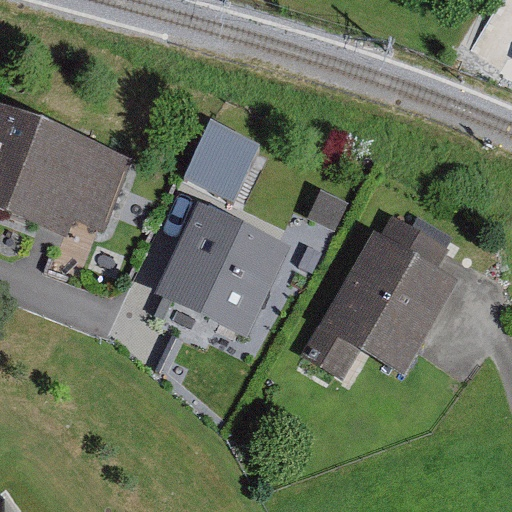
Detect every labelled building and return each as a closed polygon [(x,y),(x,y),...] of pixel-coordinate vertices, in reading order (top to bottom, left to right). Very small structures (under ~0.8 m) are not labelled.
[(131,173),(0,124),(0,224),(68,250),(74,234),(104,245),(131,173)] [(259,158),(210,134),(185,187),(233,210),(259,158)] [(349,212),(320,199),(306,229),(334,242),(349,212)] [(200,218),(156,308),(248,352),(291,262),(200,218)] [(374,246),(322,334),(319,332),(301,365),(343,389),(357,364),(403,391),(459,296),(435,283),(448,258),(392,224),(378,247),(374,246)]
